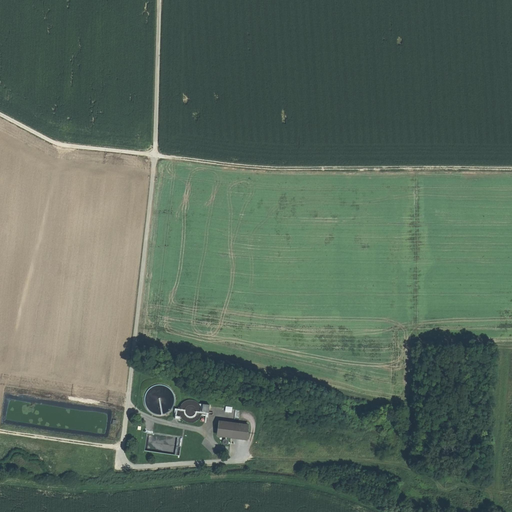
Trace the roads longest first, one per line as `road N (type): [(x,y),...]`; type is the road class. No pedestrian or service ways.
road 1 (track): [(511,165),(288,166),(59,140),(0,109)]
road 2 (track): [(121,445),(157,141),(160,0)]
road 3 (track): [(0,483),(104,489),(253,477),(319,487),(384,511)]
road 4 (track): [(121,445),(123,462),(134,466),(249,453),(358,458),(413,470)]
road 5 (track): [(413,470),(417,165)]
road 6 (track): [(415,403),(135,340)]
road 7 (track): [(121,445),(0,429)]
